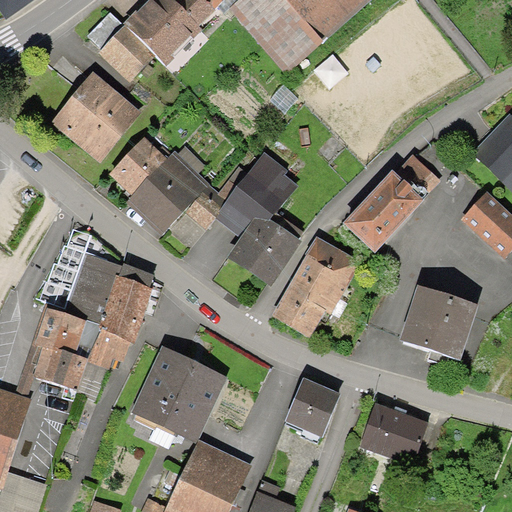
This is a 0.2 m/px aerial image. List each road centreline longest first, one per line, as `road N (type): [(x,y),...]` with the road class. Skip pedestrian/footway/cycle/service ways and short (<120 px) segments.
road 1 (residential): [(252,333),(315,228),(425,130),(511,77)]
road 2 (residential): [(252,333),(0,139)]
road 3 (residential): [(511,413),(363,377)]
road 4 (residential): [(363,377),(308,511)]
